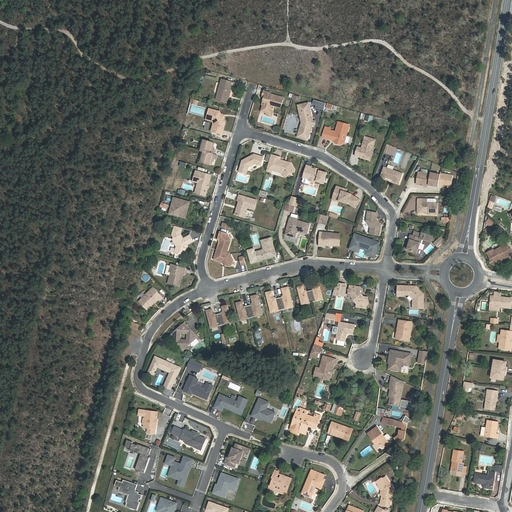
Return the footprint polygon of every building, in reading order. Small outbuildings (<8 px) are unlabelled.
[(236,78),(223,74),(217,95),(227,98),(232,82),(235,82),(236,78)] [(266,100),(265,100),(263,107),(268,109),(271,108),(272,106),(273,103),(276,102),(282,104),(285,94),(272,90),(272,89),(265,87),(263,96),(264,97),(267,97),(266,100)] [(325,109),(326,102),(314,100),(312,107),(325,109)] [(304,110),(301,111),(302,120),(297,134),(308,137),(313,121),(314,119),(314,117),(311,101),(303,102),(304,110)] [(227,118),(224,113),(223,113),(222,111),(222,110),(220,106),(211,103),(208,114),(213,115),(215,119),(213,126),(223,129),(227,118)] [(343,133),(346,134),(349,123),(339,120),(335,130),(330,128),(330,126),(326,125),(322,137),(326,138),(328,135),(333,137),(335,141),(340,143),(344,141),(342,137),(343,133)] [(205,135),(202,145),(205,146),(215,149),(217,145),(214,144),(215,138),(205,135)] [(370,160),(376,140),(366,136),(362,147),(358,146),(355,154),(370,160)] [(215,149),(205,146),(202,156),(213,159),(215,153),(217,154),(218,150),(215,149)] [(252,153),(244,157),(240,169),(248,171),(250,164),(257,161),(263,163),(266,155),(256,152),(256,154),(253,155),(252,153)] [(270,164),(275,166),(280,167),(281,171),(285,172),(287,176),(296,172),(297,169),(294,162),(283,158),(283,156),(273,153),(270,164)] [(317,181),(326,183),(329,173),(319,170),(317,169),(313,168),(313,166),(309,165),(306,173),(310,175),(309,178),(311,178),(311,179),(312,180),(316,181),(317,181)] [(197,188),(207,191),(209,183),(210,179),(213,170),(198,166),(195,176),(200,178),(197,188)] [(395,179),(394,181),(400,183),(404,172),(384,166),(381,176),(386,178),(387,176),(395,179)] [(429,186),(429,184),(431,174),(418,172),(416,184),(429,186)] [(431,173),(431,174),(429,184),(439,186),(439,185),(441,175),(431,173)] [(441,173),(441,175),(439,185),(451,187),(453,175),(441,173)] [(348,205),(352,208),(357,198),(352,196),(352,194),(347,193),(343,191),(344,188),(337,186),(333,196),(340,199),(339,202),(348,205)] [(186,206),(187,202),(190,202),(191,197),(175,192),(171,208),(175,209),(176,207),(183,209),(186,206)] [(258,198),(240,193),(238,198),(240,199),(235,213),(245,216),(248,206),(255,208),(258,198)] [(299,199),(292,196),(290,203),(297,206),(299,199)] [(361,200),(357,198),(352,208),(356,210),(361,200)] [(418,198),(418,202),(420,202),(420,208),(423,211),(427,212),(429,212),(429,214),(438,214),(438,202),(435,202),(428,202),(428,198),(418,198)] [(187,212),(190,202),(187,202),(186,206),(183,209),(176,207),(175,209),(187,212)] [(287,207),(286,206),(285,210),(291,212),(293,205),(290,203),(288,203),(287,207)] [(377,223),(377,220),(378,214),(368,213),(367,223),(370,228),(369,234),(379,236),(381,226),(379,224),(378,225),(377,223)] [(291,216),(286,234),(295,237),(297,232),(307,235),(310,224),(298,220),(299,219),(291,216)] [(491,217),(487,222),(492,226),(496,222),(491,217)] [(184,222),(176,220),(173,229),(175,232),(174,233),(178,241),(176,248),(186,250),(188,242),(187,241),(187,240),(195,236),(191,230),(185,233),(184,233),(184,232),(182,228),(184,222)] [(227,232),(220,231),(218,237),(220,239),(215,258),(223,260),(225,263),(231,264),(233,258),(230,252),(227,251),(231,239),(227,232)] [(321,233),(320,246),(325,246),(325,244),(340,245),(341,234),(321,233)] [(408,250),(417,253),(419,249),(422,239),(423,239),(431,242),(433,237),(422,233),(420,238),(411,235),(409,240),(411,240),(410,244),(408,250)] [(378,243),(354,234),(350,245),(355,246),(354,250),(358,252),(361,244),(369,247),(366,255),(371,256),(371,255),(375,256),(377,250),(375,249),(378,243)] [(441,236),(433,243),(438,248),(445,240),(441,236)] [(256,252),(258,261),(265,259),(264,258),(270,256),(270,258),(276,256),(271,238),(262,241),(264,250),(256,252)] [(504,256),(506,259),(509,257),(510,259),(511,257),(511,248),(511,249),(508,243),(495,251),(494,250),(494,252),(490,255),(494,263),(502,259),(502,256),(504,256)] [(502,259),(494,263),(495,265),(506,259),(504,256),(502,256),(502,259)] [(171,278),(182,280),(184,265),(186,265),(186,260),(172,258),(171,266),(173,266),(171,278)] [(303,285),(298,286),(302,303),(323,298),(319,281),(313,282),(315,288),(305,291),(303,285)] [(343,283),(337,282),(333,294),(337,294),(338,290),(342,291),(343,283)] [(156,283),(141,296),(148,304),(150,302),(150,299),(155,295),(157,298),(160,295),(162,297),(165,294),(156,283)] [(344,295),(346,284),(343,283),(342,291),(338,290),(337,294),(344,295)] [(283,295),(276,297),(274,297),(272,289),(267,291),(271,311),(294,305),(289,285),(282,287),(284,294),(283,295)] [(357,306),(367,308),(367,303),(368,303),(369,303),(369,301),(368,299),(368,297),(363,296),(363,295),(361,292),(360,292),(361,287),(350,285),(349,295),(353,295),(353,297),(356,301),(358,301),(357,306)] [(414,299),(413,308),(424,308),(424,295),(416,286),(414,286),(412,287),(411,286),(410,285),(398,285),(398,295),(404,296),(406,294),(410,295),(414,299)] [(237,301),(241,319),(263,313),(258,293),(252,294),(254,302),(252,303),(244,305),(242,299),(237,301)] [(492,298),(491,306),(511,308),(511,307),(511,297),(495,296),(492,298)] [(208,308),(212,325),(232,321),(228,303),(223,304),(224,310),(214,312),(213,306),(208,308)] [(335,314),(327,313),(325,320),(329,321),(330,319),(334,320),(335,314)] [(399,320),(398,325),(400,325),(399,333),(397,333),(396,338),(409,341),(412,322),(399,320)] [(185,321),(170,333),(183,348),(198,335),(185,321)] [(355,324),(340,321),(339,327),(340,327),(339,331),(338,332),(337,337),(338,339),(346,340),(347,334),(346,333),(348,331),(349,332),(354,333),(355,324)] [(511,350),(511,345),(511,343),(511,340),(511,330),(503,330),(500,349),(511,350)] [(322,347),(314,344),(310,354),(317,357),(319,352),(320,352),(322,347)] [(391,350),(390,356),(391,356),(390,363),(389,369),(400,371),(401,366),(403,365),(410,366),(412,354),(391,350)] [(427,352),(420,350),(418,362),(425,363),(427,352)] [(179,367),(155,355),(147,371),(153,374),(155,369),(154,369),(155,365),(156,366),(156,365),(170,371),(171,372),(170,374),(168,375),(163,385),(170,388),(179,367)] [(331,373),(333,369),(334,363),(336,363),(337,359),(324,355),(321,368),(318,376),(321,377),(322,379),(325,380),(327,379),(329,380),(331,373)] [(494,369),(507,371),(508,368),(506,368),(507,362),(495,360),(495,362),(494,369)] [(507,375),(507,371),(494,369),(493,375),(492,378),(504,380),(505,375),(507,375)] [(197,377),(190,374),(183,389),(191,392),(191,391),(206,398),(212,384),(206,381),(204,386),(195,382),(197,377)] [(404,382),(392,376),(390,389),(391,389),(390,395),(391,395),(390,405),(400,407),(403,387),(404,382)] [(239,391),(241,386),(230,382),(228,387),(239,391)] [(498,391),(488,389),(484,409),(494,410),(497,396),(498,396),(498,391)] [(237,401),(220,393),(214,406),(222,410),(223,405),(233,410),(234,409),(236,410),(236,411),(241,413),(247,399),(239,395),(237,401)] [(269,402),(259,397),(251,415),(256,417),(256,415),(262,418),(271,422),(275,412),(266,408),(269,402)] [(337,406),(335,413),(342,415),(345,408),(337,406)] [(160,412),(141,410),(140,415),(147,416),(147,417),(148,419),(147,424),(146,425),(145,428),(158,429),(158,424),(158,423),(158,420),(159,420),(159,419),(160,412)] [(314,417),(306,414),(297,411),(290,429),(291,432),(297,434),(300,432),(305,434),(309,426),(316,429),(321,416),(316,414),(314,417)] [(399,421),(390,418),(388,425),(398,427),(399,421)] [(498,422),(487,420),(484,437),(497,439),(498,434),(495,433),(496,428),(497,428),(498,422)] [(333,428),(331,433),(331,434),(343,438),(347,427),(332,422),(330,427),(333,428)] [(381,445),(387,441),(377,427),(368,434),(378,447),(381,445)] [(191,431),(183,428),(183,429),(180,436),(179,437),(186,440),(187,439),(190,440),(189,444),(200,448),(205,438),(197,434),(191,431)] [(406,431),(400,430),(399,435),(395,438),(398,443),(405,439),(406,431)] [(126,439),(124,446),(129,448),(128,449),(139,453),(134,468),(143,472),(148,457),(145,456),(146,453),(148,454),(150,448),(136,443),(135,446),(131,444),(132,441),(126,439)] [(249,448),(236,443),(234,447),(232,448),(230,454),(230,455),(231,455),(230,457),(227,456),(224,463),(234,467),(236,462),(238,463),(240,458),(242,458),(245,452),(248,453),(249,448)] [(455,449),(453,461),(455,461),(454,471),(462,473),(462,474),(466,475),(467,467),(464,466),(464,463),(462,462),(465,451),(455,449)] [(174,457),(168,454),(165,462),(172,464),(175,465),(173,472),(180,475),(179,479),(177,484),(183,486),(186,477),(183,477),(184,473),(186,474),(189,466),(189,467),(191,462),(182,459),(181,463),(173,460),(174,457)] [(173,472),(175,465),(172,464),(168,475),(179,479),(180,475),(173,472)] [(280,490),(279,492),(286,495),(292,479),(281,475),(280,478),(277,477),(279,472),(275,470),(272,477),(273,478),(270,486),(273,487),(273,488),(280,490)] [(302,493),(311,497),(316,486),(319,488),(323,478),(324,475),(312,470),(310,473),(312,474),(308,483),(306,483),(302,493)] [(234,477),(221,472),(219,479),(221,480),(219,485),(217,484),(216,483),(212,492),(225,497),(228,488),(232,490),(235,489),(237,484),(232,482),(234,477)] [(495,477),(476,473),(474,483),(484,485),(484,488),(492,489),(495,477)] [(393,488),(385,477),(382,479),(381,478),(376,481),(378,485),(381,490),(380,494),(382,495),(383,495),(381,504),(389,506),(393,488)] [(137,485),(124,480),(123,482),(122,482),(120,487),(118,491),(129,495),(126,502),(127,503),(125,506),(137,510),(139,502),(138,502),(139,499),(140,499),(142,495),(138,494),(134,493),(135,491),(137,485)] [(176,503),(161,497),(159,502),(163,504),(160,511),(159,511),(171,511),(173,508),(175,508),(176,503)] [(209,501),(206,510),(212,511),(226,511),(228,508),(209,501)]
